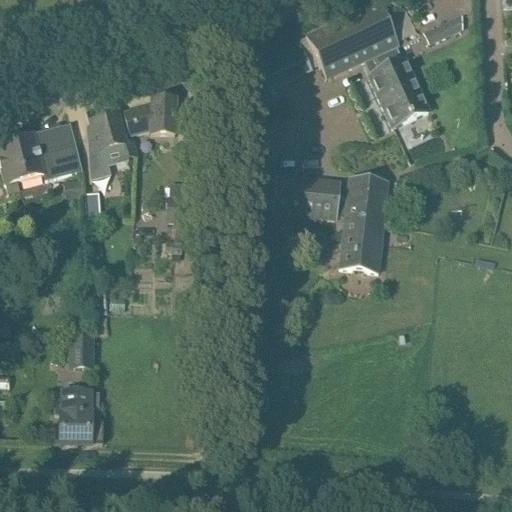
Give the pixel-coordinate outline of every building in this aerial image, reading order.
[(377,6),(307,39),(320,68),(327,84),(364,66),(377,60),(383,74),(370,80),(368,81),(392,132),(408,124),(428,115),(404,65),(402,66),(396,54),(399,52),(377,6)] [(442,28),(423,36),(429,48),(447,40),(442,28)] [(295,44),(253,63),(267,93),(310,73),(297,43),(295,44)] [(129,140),(151,134),(151,138),(175,139),(175,103),(151,103),(151,109),(122,117),(129,140)] [(89,147),(87,147),(90,188),(110,183),(105,162),(121,158),(123,165),(137,161),(133,145),(126,147),(119,118),(116,119),(114,115),(99,119),(100,123),(89,126),(94,146),(89,147)] [(34,139),(0,147),(0,171),(4,189),(16,186),(44,179),(43,176),(47,175),(49,184),(81,176),(69,130),(60,132),(58,128),(46,131),(47,136),(35,139),(34,139)] [(271,215),(271,218),(335,225),(336,220),(345,221),(340,272),(378,277),(388,187),(350,183),(349,191),(340,190),(340,184),(276,178),(275,182),(271,215)] [(68,201),(83,200),(81,185),(67,186),(68,201)] [(97,198),(84,199),(86,223),(98,222),(97,198)] [(193,227),(194,213),(186,213),(186,201),(166,200),(165,226),(193,227)] [(7,322),(0,322),(0,339),(8,339),(7,322)] [(69,342),(69,373),(91,373),(91,342),(73,342),(69,342)] [(247,344),(246,362),(262,363),(263,345),(247,344)] [(55,410),(54,421),(63,421),(61,448),(101,448),(102,428),(99,428),(100,422),(97,422),(97,418),(97,398),(63,398),(63,406),(63,410),(55,410)]
